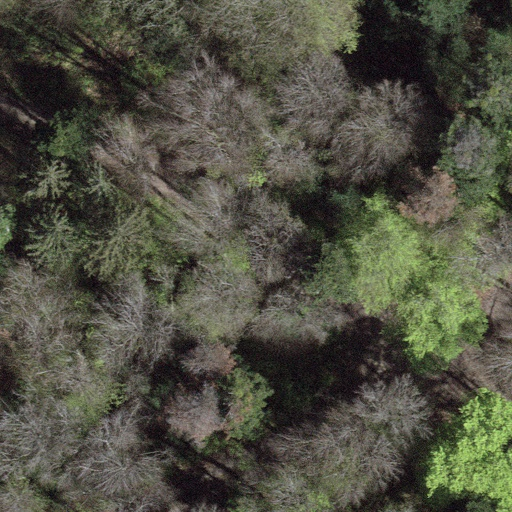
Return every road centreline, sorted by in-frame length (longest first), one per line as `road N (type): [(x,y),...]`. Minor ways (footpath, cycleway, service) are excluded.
road 1 (track): [(0,104),(141,159),(440,355),(511,382)]
road 2 (track): [(137,511),(285,443),(440,355),(511,301)]
